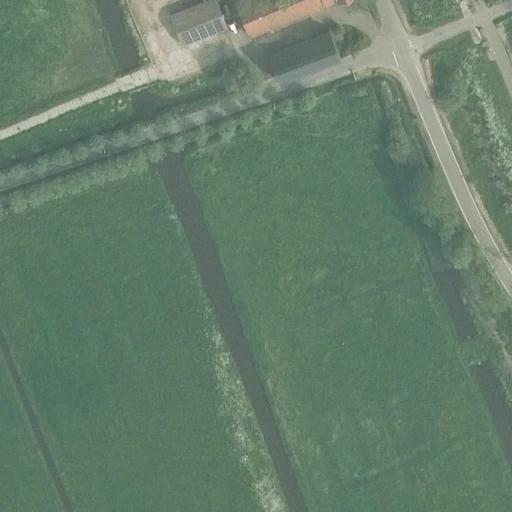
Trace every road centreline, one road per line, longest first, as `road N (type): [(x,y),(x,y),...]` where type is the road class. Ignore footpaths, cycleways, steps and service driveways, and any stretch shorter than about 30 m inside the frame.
road 1 (unclassified): [(0,186),(401,51)]
road 2 (unclassified): [(511,287),(473,221),(401,51)]
road 3 (track): [(0,135),(142,77)]
road 4 (unknown): [(462,0),(511,123)]
